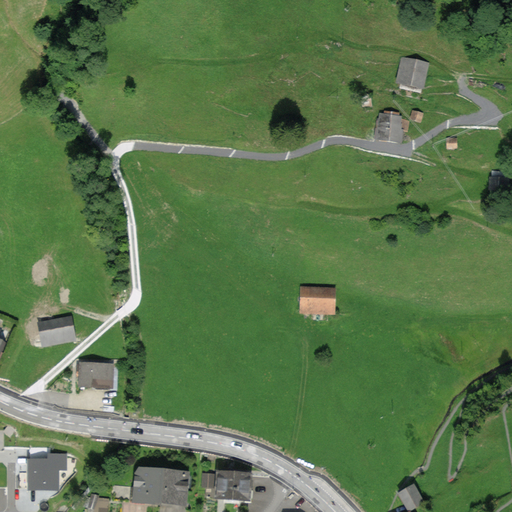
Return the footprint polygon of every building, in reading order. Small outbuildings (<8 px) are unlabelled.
[(428,66),(405,61),(398,88),(422,93),(428,66)] [(423,114),(412,112),(410,121),(421,123),(423,114)] [(404,119),(381,116),(378,139),(397,142),(399,129),(403,130),(404,119)] [(457,139),(446,139),(446,149),(457,149),(457,139)] [(511,177),(511,174),(491,172),(489,190),(511,192),(511,177)] [(301,291),(299,316),(333,318),(334,293),(301,291)] [(38,325),(42,347),(75,340),(71,319),(38,325)] [(81,389),(111,390),(112,367),(82,366),(81,389)] [(47,458),(27,457),(26,490),(59,490),(60,470),(67,470),(67,453),(47,453),(47,458)] [(159,502),(162,473),(137,471),(135,502),(159,504),(159,502)] [(184,504),(186,475),(162,473),(159,502),(184,504)] [(249,475),(219,474),(218,500),(248,501),(249,475)]
